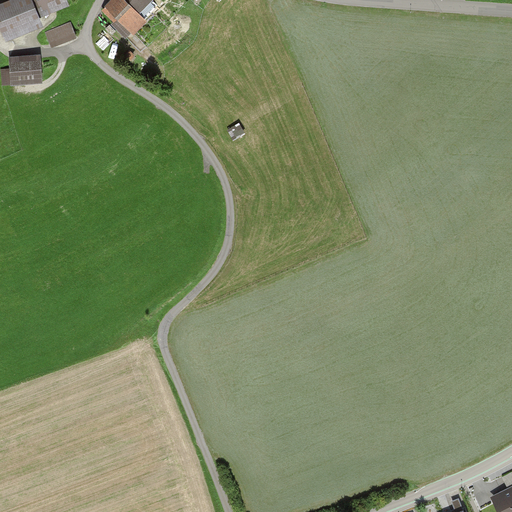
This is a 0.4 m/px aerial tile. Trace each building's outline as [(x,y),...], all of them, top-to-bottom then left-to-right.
[(12,0),(0,5),(0,28),(6,44),(45,29),(41,18),(70,6),(67,0),(12,0)] [(153,0),(116,0),(105,12),(133,38),(149,22),(141,14),(153,0)] [(70,24),(47,33),(52,44),(75,35),(70,24)] [(40,60),(11,62),(12,81),(42,79),(40,60)] [(239,122),(228,130),(235,140),(245,132),(239,122)] [(511,511),(511,471),(502,477),(508,488),(490,497),(497,511),(511,511)] [(464,511),(459,498),(452,500),(455,509),(452,510),(452,511),(464,511)]
